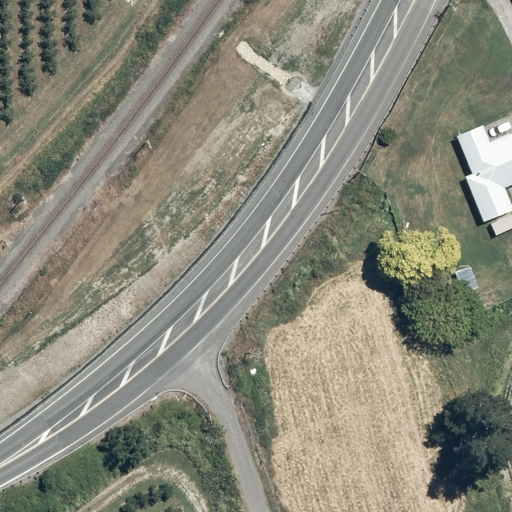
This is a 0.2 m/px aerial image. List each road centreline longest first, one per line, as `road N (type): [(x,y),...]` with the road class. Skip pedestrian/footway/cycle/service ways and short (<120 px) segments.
road 1 (tertiary): [(185,333),(316,178),(413,0)]
road 2 (tertiary): [(0,463),(185,333)]
road 3 (unclassified): [(255,511),(210,378),(185,333)]
